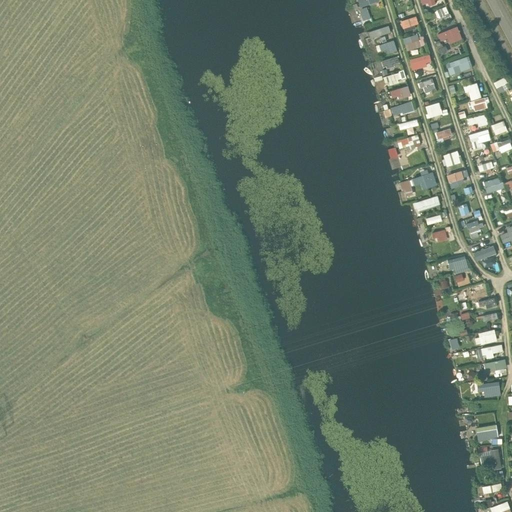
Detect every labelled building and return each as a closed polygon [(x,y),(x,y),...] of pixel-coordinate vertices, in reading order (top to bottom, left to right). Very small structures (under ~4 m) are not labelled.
[(368,6),(359,8),(362,20),(371,18),(368,6)] [(440,20),(450,16),(446,6),(437,9),(440,20)] [(400,19),(402,31),(418,27),(415,16),(400,19)] [(388,25),(361,32),(362,39),(390,32),(388,25)] [(447,37),(450,43),(462,38),(457,25),(437,33),(440,40),(447,37)] [(406,50),(425,44),(421,32),(403,38),(406,50)] [(377,50),(387,49),(387,52),(396,50),(395,40),(376,43),(377,50)] [(427,65),(426,61),(431,60),(429,53),(408,58),(411,69),(427,65)] [(450,74),(472,67),(469,55),(446,62),(450,74)] [(381,60),(383,68),(400,64),(398,56),(381,60)] [(398,79),(406,77),(404,70),(384,76),(387,85),(399,82),(398,79)] [(497,91),(509,87),(505,76),(493,80),(497,91)] [(432,77),(420,81),(423,92),(436,88),(432,77)] [(477,82),(463,85),(465,92),(468,91),(470,99),(481,96),(477,82)] [(389,90),(391,97),(402,94),(403,97),(411,94),(408,84),(389,90)] [(471,111),(487,106),(484,96),(468,100),(471,111)] [(394,116),(414,109),(411,100),(391,107),(394,116)] [(425,104),(427,116),(442,113),(440,101),(425,104)] [(386,116),(392,115),(390,108),(384,110),(386,116)] [(478,121),(479,125),(488,123),(485,113),(466,118),(468,124),(478,121)] [(400,129),(418,124),(417,118),(398,123),(400,129)] [(491,123),(493,133),(506,130),(504,120),(491,123)] [(450,127),(434,131),(436,138),(451,134),(450,127)] [(488,128),(469,133),(474,151),(483,148),(481,141),(491,138),(488,128)] [(396,139),(399,149),(420,143),(417,133),(396,139)] [(499,149),(500,151),(511,147),(508,137),(490,143),(493,151),(499,149)] [(456,149),(442,154),(447,166),(461,160),(456,149)] [(477,164),(479,170),(493,166),(491,160),(477,164)] [(420,183),(422,189),(437,184),(432,170),(411,178),(414,185),(420,183)] [(450,186),(464,183),(461,170),(447,172),(450,186)] [(486,192),(503,187),(499,175),(482,181),(486,192)] [(506,192),(500,194),(503,201),(509,198),(506,192)] [(416,212),(440,204),(437,194),(413,202),(416,212)] [(458,204),(461,214),(469,212),(466,202),(458,204)] [(511,203),(501,208),(506,218),(511,215),(511,203)] [(440,213),(425,217),(427,223),(442,220),(440,213)] [(466,223),(470,231),(482,225),(478,217),(466,223)] [(508,231),(499,233),(502,241),(511,238),(511,223),(506,226),(508,231)] [(433,231),(435,242),(447,239),(445,228),(433,231)] [(449,268),(453,267),(454,272),(468,269),(465,254),(447,258),(449,268)] [(486,307),(497,305),(494,296),(477,300),(479,305),(485,303),(486,307)] [(483,320),(497,317),(496,311),(482,314),(483,320)] [(479,336),(474,337),(476,344),(497,338),(494,327),(478,332),(479,336)] [(457,337),(450,338),(451,348),(458,347),(457,337)] [(492,351),(503,349),(502,343),(482,346),(484,357),(493,355),(492,351)] [(505,357),(483,361),(484,370),(506,366),(505,357)] [(484,395),(500,394),(499,380),(476,381),(477,390),(483,390),(484,395)] [(475,425),(477,439),(498,436),(496,423),(475,425)] [(498,448),(479,451),(482,468),(501,464),(498,448)] [(483,492),(501,488),(499,482),(482,485),(483,492)] [(511,511),(507,499),(489,506),(491,511),(511,511)]
